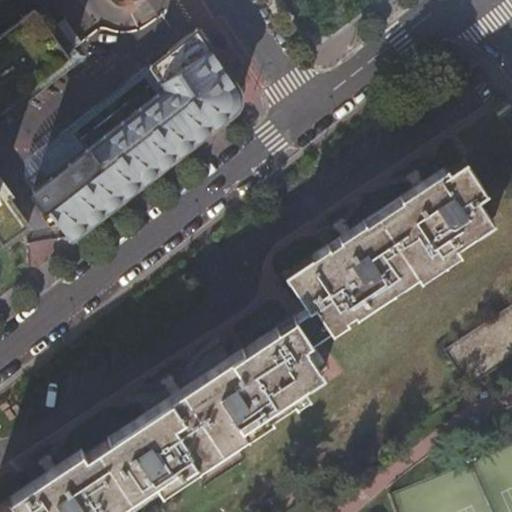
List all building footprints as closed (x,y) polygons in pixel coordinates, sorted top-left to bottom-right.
[(68,54),(36,8),(0,36),(0,111),(17,100),(26,93),(72,59),(68,54)] [(32,191),(70,240),(246,101),(201,34),(172,56),(153,70),(167,88),(157,95),(86,149),(32,191)] [(75,49),(68,54),(72,59),(26,93),(17,100),(0,111),(0,114),(4,121),(21,112),(29,104),(36,94),(50,82),(56,78),(70,71),(73,69),(79,66),(81,63),(82,59),(81,57),(80,53),(75,49)] [(26,176),(32,191),(86,149),(74,133),(107,108),(145,79),(157,95),(167,88),(153,70),(172,56),(171,54),(165,56),(160,58),(159,59),(155,60),(152,62),(148,63),(146,64),(143,67),(140,69),(137,71),(132,76),(130,78),(129,80),(126,83),(124,85),(122,88),(120,89),(117,92),(113,95),(108,99),(105,102),(100,105),(95,108),(91,111),(88,112),(84,114),(80,117),(79,117),(76,119),(70,121),(64,124),(61,126),(57,128),(54,131),(50,133),(46,137),(42,141),(40,144),(38,146),(37,148),(36,149),(29,160),(26,170),(26,176)] [(314,304),(331,330),(383,296),(391,291),(416,274),(419,278),(459,252),(455,246),(492,221),(476,198),(485,191),(465,159),(448,171),(445,167),(423,181),(413,188),(350,229),(340,236),(285,273),(307,307),(308,308),(314,304)] [(0,247),(24,231),(0,196),(0,247)] [(465,378),(468,384),(511,354),(511,306),(446,350),(465,378)] [(116,511),(151,490),(157,485),(161,491),(198,466),(246,434),(261,424),(270,418),(271,418),(269,415),(293,399),(294,402),(295,402),(293,399),(305,391),(306,394),(307,394),(302,386),(322,373),(303,345),(310,341),(311,340),(294,315),(289,318),(254,342),(243,349),(242,347),(230,356),(180,389),(170,395),(145,412),(108,437),(109,438),(85,454),(81,449),(55,466),(45,473),(8,497),(11,503),(0,510),(0,511),(116,511)]
